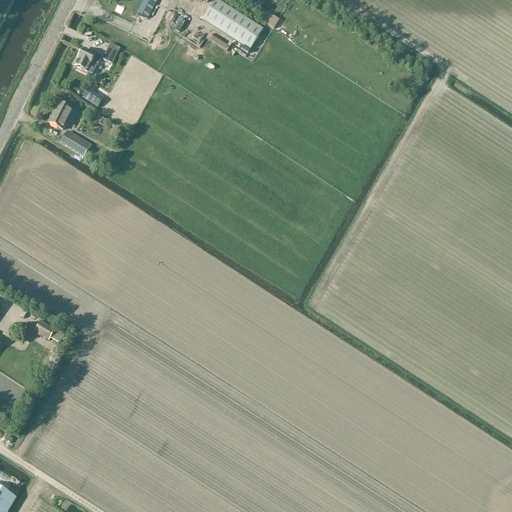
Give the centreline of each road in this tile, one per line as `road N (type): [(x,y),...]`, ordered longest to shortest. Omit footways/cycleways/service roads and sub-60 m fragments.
road 1 (track): [(511,113),(348,0)]
road 2 (tertiary): [(0,142),(71,0)]
